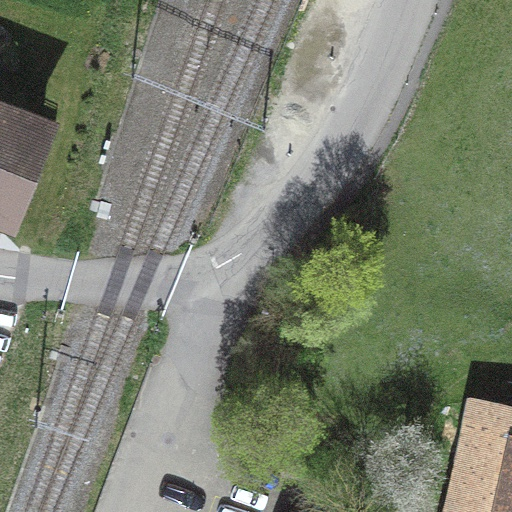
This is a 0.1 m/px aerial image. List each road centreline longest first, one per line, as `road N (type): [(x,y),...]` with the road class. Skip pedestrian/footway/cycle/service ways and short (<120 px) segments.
road 1 (residential): [(418,0),(360,144),(293,224),(219,270)]
road 2 (residential): [(219,270),(128,511)]
road 3 (residential): [(219,270),(137,295),(0,288)]
